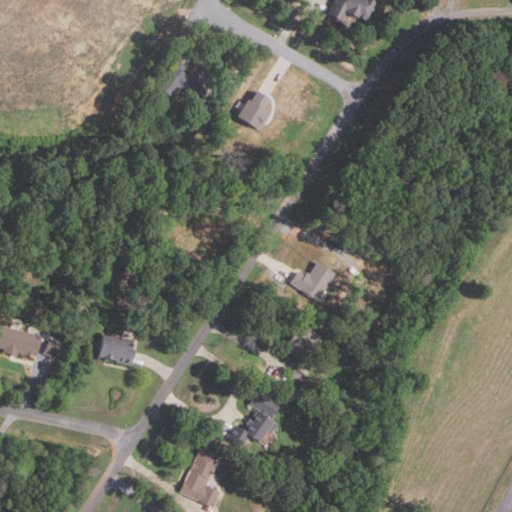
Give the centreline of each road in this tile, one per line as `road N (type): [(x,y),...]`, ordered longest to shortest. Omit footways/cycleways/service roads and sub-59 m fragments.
road 1 (residential): [(89,511),(395,54),(443,21),(510,19)]
road 2 (residential): [(365,97),(205,4)]
road 3 (residential): [(137,440),(0,410)]
